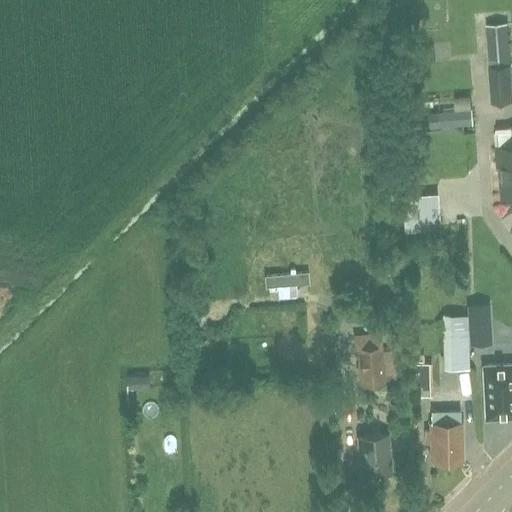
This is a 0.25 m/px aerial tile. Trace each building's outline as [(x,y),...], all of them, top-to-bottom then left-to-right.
[(486,24),(489,67),(492,103),(511,101),(511,72),(508,22),(486,24)] [(473,125),(471,108),(439,111),(440,127),(473,125)] [(511,147),(496,149),(498,167),(501,167),(503,196),(511,195),(511,147)] [(415,223),(417,223),(437,221),(438,221),(437,195),(416,197),(401,198),(403,223),(405,223),(405,229),(416,228),(415,223)] [(382,328),(382,332),(394,332),(393,304),(378,305),(379,328),(382,328)] [(442,315),(443,343),(443,370),(470,369),(468,314),(442,315)] [(396,350),(381,351),(357,353),(360,385),(383,383),(383,381),(396,380),(395,373),(398,372),(396,350)] [(511,364),(484,366),(486,418),(511,416),(511,364)] [(150,387),(149,374),(127,376),(128,389),(150,387)] [(434,461),(462,459),(460,411),(431,412),(432,431),(427,431),(428,443),(433,443),(434,461)] [(360,475),(390,473),(387,435),(357,437),(360,475)]
